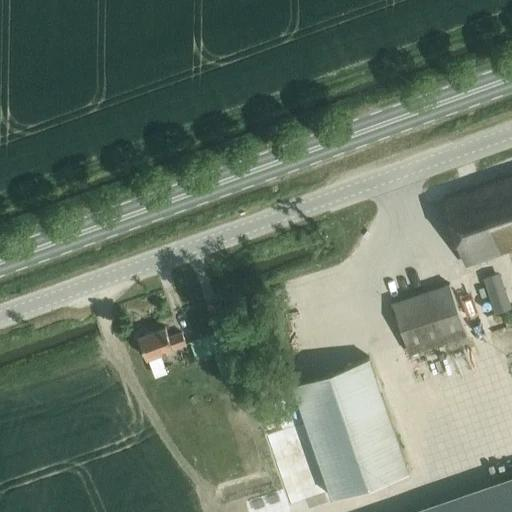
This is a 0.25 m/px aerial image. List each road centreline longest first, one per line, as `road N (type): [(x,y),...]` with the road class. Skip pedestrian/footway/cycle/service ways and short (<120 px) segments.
road 1 (secondary): [(0,262),(511,78)]
road 2 (unclassified): [(511,132),(0,316)]
road 3 (unknown): [(357,134),(386,244),(379,325),(477,436)]
